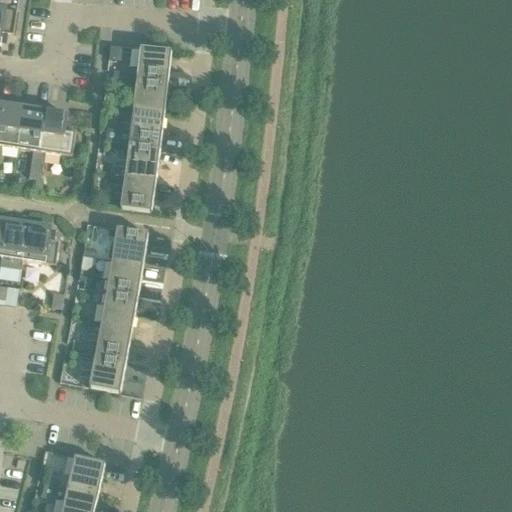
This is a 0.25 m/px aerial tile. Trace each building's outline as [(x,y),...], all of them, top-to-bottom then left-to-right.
[(13,37),(17,13),(0,10),(0,47),(0,48),(2,35),(13,37)] [(168,87),(170,66),(171,54),(140,51),(137,84),(168,87)] [(164,119),(168,87),(137,84),(133,115),(164,119)] [(17,152),(24,109),(21,109),(17,109),(14,109),(2,107),(0,122),(0,148),(2,149),(17,152)] [(39,155),(45,114),(33,112),(30,111),(27,110),(24,109),(17,152),(33,154),(31,166),(43,168),(45,155),(39,155)] [(72,160),(76,136),(65,134),(67,117),(45,114),(39,155),(45,155),(72,160)] [(160,151),(164,119),(133,115),(129,147),(160,151)] [(156,183),(160,151),(129,147),(125,179),(156,183)] [(41,183),(43,168),(31,166),(29,181),(41,183)] [(151,216),(156,183),(125,179),(120,212),(151,216)] [(22,263),(28,226),(7,223),(1,260),(22,263)] [(56,268),(59,244),(49,243),(51,230),(28,226),(22,263),(56,268)] [(143,269),(148,237),(117,232),(112,265),(143,269)] [(138,301),(143,269),(112,265),(107,296),(138,301)] [(62,312),(64,298),(53,296),(51,310),(62,312)] [(132,333),(138,301),(107,296),(101,327),(132,333)] [(126,365),(132,333),(101,327),(95,359),(126,365)] [(120,397),(126,365),(95,359),(89,391),(120,397)] [(98,499),(103,478),(105,467),(74,460),(67,491),(98,499)] [(94,511),(98,499),(67,491),(62,511),(94,511)]
